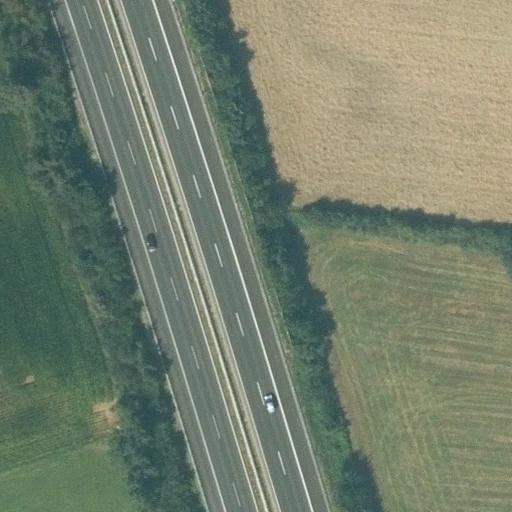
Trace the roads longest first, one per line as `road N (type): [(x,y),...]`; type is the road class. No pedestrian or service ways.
road 1 (motorway): [(298,511),(137,0)]
road 2 (motorway): [(81,0),(241,511)]
